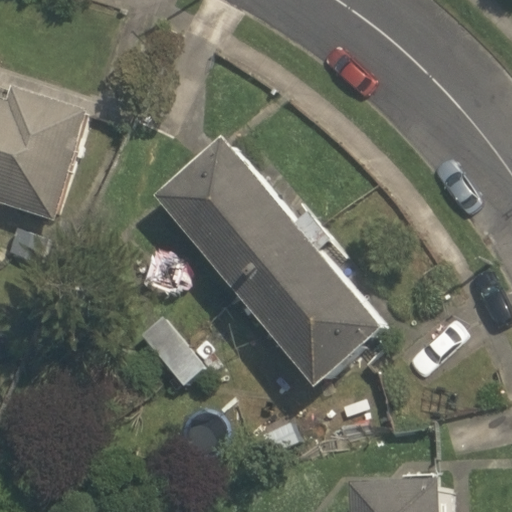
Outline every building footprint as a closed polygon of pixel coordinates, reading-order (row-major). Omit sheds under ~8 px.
[(208,70),(124,36),(101,91),(186,125),(208,70)] [(0,203),(65,223),(98,114),(24,91),(20,103),(0,97),(0,203)] [(400,331),(240,141),(169,201),(329,391),(400,331)] [(211,369),(170,318),(148,335),(189,386),(211,369)] [(455,511),(455,486),(365,488),(365,511),(455,511)]
